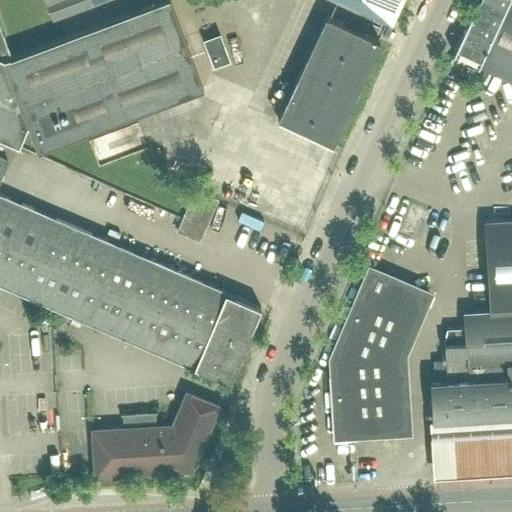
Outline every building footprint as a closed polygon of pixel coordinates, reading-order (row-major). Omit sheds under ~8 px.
[(0,133),(13,139),(14,139),(24,116),(36,150),(203,87),(169,0),(158,0),(121,14),(11,56),(0,27),(0,133)] [(49,0),(53,8),(74,0),(49,0)] [(219,24),(213,0),(208,0),(195,3),(200,28),(219,24)] [(352,0),(389,17),(396,0),(352,0)] [(511,0),(475,0),(451,52),(511,80),(511,0)] [(277,118),(330,143),(379,39),(325,14),(277,118)] [(203,39),(213,65),(229,59),(219,33),(203,39)] [(0,281),(228,380),(259,306),(0,194),(0,167),(13,139),(0,133),(0,281)] [(194,189),(177,230),(199,240),(217,199),(194,189)] [(442,380),(434,380),(430,380),(432,418),(511,412),(511,219),(484,221),(489,310),(463,311),(464,327),(446,328),(441,351),(441,358),(442,380)] [(331,356),(335,434),(407,429),(402,352),(428,292),(369,267),(331,356)] [(121,426),(92,428),(95,475),(190,469),(218,404),(186,390),(172,423),(156,424),(155,410),(120,412),(121,426)] [(433,456),(435,479),(511,474),(511,429),(432,435),(433,456)]
